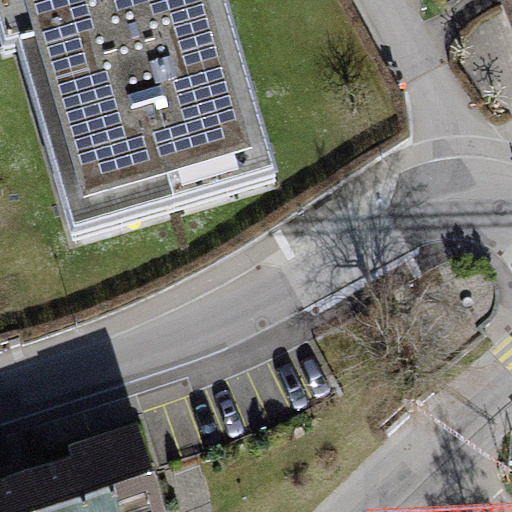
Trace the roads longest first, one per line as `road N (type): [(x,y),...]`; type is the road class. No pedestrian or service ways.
road 1 (residential): [(0,397),(190,335),(438,204),(479,193)]
road 2 (residential): [(479,193),(385,0)]
